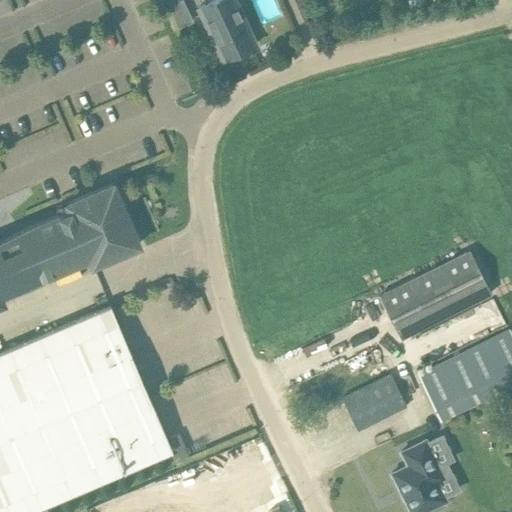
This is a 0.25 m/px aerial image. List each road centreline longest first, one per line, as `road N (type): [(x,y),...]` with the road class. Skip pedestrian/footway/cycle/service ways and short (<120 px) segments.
road 1 (unclassified): [(315,511),(226,319),(204,224),(202,141),(229,101),(261,84),(511,12)]
road 2 (unknown): [(204,224),(175,250),(0,321)]
road 3 (unknown): [(163,121),(110,133),(9,179),(0,175)]
road 4 (unknown): [(141,63),(0,111)]
